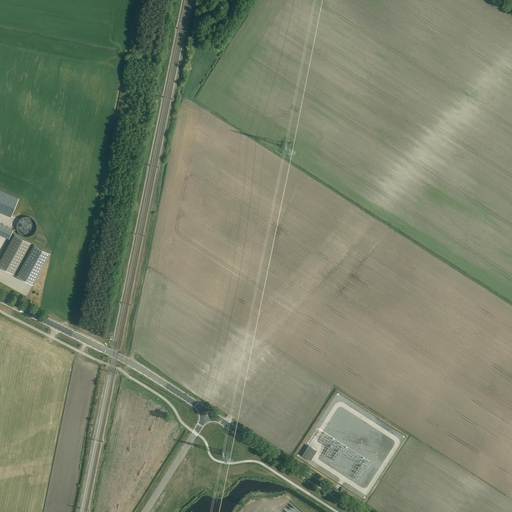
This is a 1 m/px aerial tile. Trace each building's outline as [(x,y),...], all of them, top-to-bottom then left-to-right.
[(0,190),(0,212),(11,217),(18,199),(0,190)] [(22,235),(25,236),(28,236),(31,235),(33,233),(35,231),(36,228),(36,225),(35,222),(34,220),(31,218),(28,217),(25,217),(22,218),(19,220),(18,222),(17,225),(17,228),(18,231),(20,233),(22,235)] [(0,234),(8,239),(13,230),(0,223),(0,234)] [(0,266),(13,274),(31,244),(14,234),(0,259),(0,266)] [(33,244),(17,275),(33,283),(50,252),(33,244)] [(309,446),(302,456),(311,461),(314,457),(312,456),(313,454),(315,455),(318,451),(309,446)] [(249,510),(255,503),(251,500),(245,507),(249,510)]
